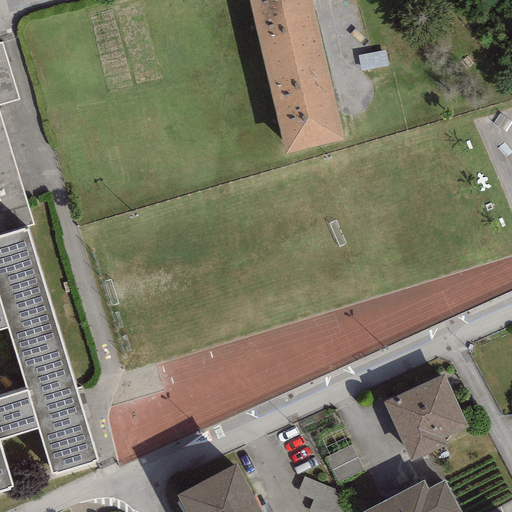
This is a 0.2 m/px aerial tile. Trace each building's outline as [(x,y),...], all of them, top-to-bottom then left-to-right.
[(309,0),(248,0),(284,153),(342,140),(309,0)] [(1,42),(0,42),(0,234),(33,225),(0,118),(0,105),(19,100),(1,42)] [(97,460),(26,231),(0,239),(0,490),(12,487),(0,448),(0,440),(37,429),(52,475),(97,460)] [(443,374),(382,402),(410,462),(447,445),(443,438),(467,427),(443,374)] [(175,496),(183,511),(260,511),(236,465),(175,496)] [(423,481),(363,511),(460,511),(444,480),(427,489),(423,481)]
